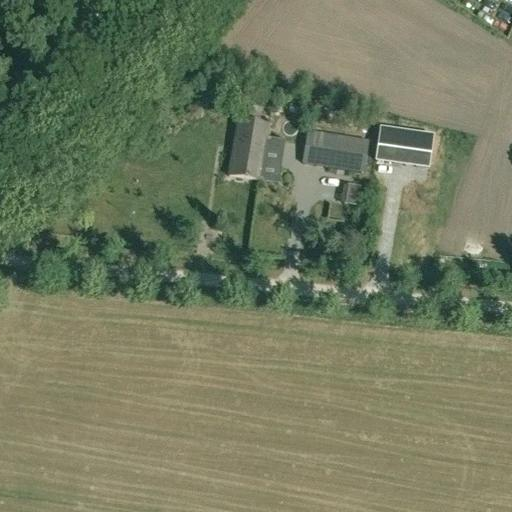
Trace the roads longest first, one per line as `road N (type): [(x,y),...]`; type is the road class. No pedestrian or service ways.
road 1 (unclassified): [(0,258),(511,309)]
road 2 (secondary): [(0,215),(174,0)]
